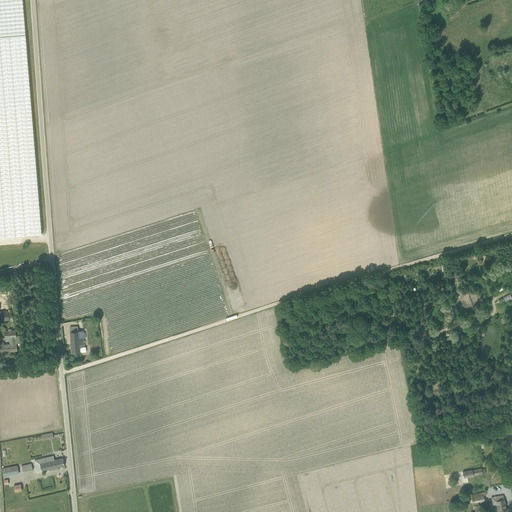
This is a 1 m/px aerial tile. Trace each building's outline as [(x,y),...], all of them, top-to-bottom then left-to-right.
[(22,0),(0,0),(0,237),(42,234),(22,0)] [(0,295),(0,310),(9,310),(7,295),(0,295)] [(8,312),(0,312),(0,321),(9,320),(8,312)] [(0,342),(0,349),(0,352),(17,351),(17,344),(16,344),(16,338),(16,330),(5,331),(5,339),(10,339),(10,344),(4,345),(3,342),(0,342)] [(83,331),(80,331),(70,332),(72,353),(80,352),(86,352),(86,347),(84,347),(83,331)] [(53,456),(35,460),(37,472),(42,471),(65,465),(63,458),(54,460),(53,456)] [(23,473),(33,470),(31,464),(22,466),(23,473)] [(19,473),(18,466),(2,469),(3,476),(19,473)] [(20,484),(14,486),(15,492),(22,491),(20,484)] [(485,501),(484,495),(486,495),(486,492),(471,495),(473,506),(473,511),(481,511),(481,505),(479,505),(478,502),(485,501)] [(498,511),(502,511),(506,511),(503,495),(492,497),(493,505),(497,504),(498,511)]
